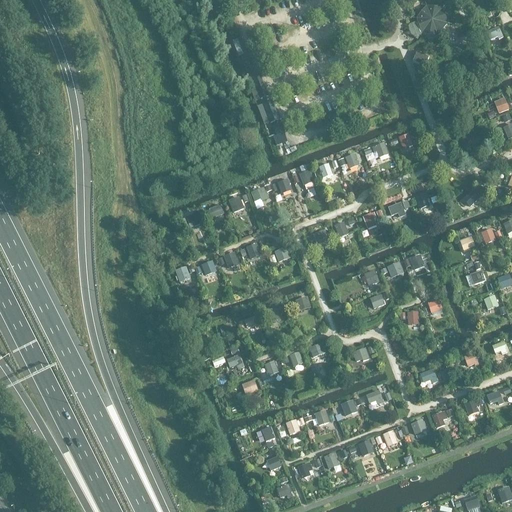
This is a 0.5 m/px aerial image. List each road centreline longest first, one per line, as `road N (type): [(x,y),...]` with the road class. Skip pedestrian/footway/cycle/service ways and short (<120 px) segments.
road 1 (motorway): [(165,511),(99,360),(83,287),(69,83),(34,0)]
road 2 (motorway): [(144,511),(0,221)]
road 3 (motorway): [(0,293),(110,511)]
road 4 (motorway): [(0,360),(89,511)]
